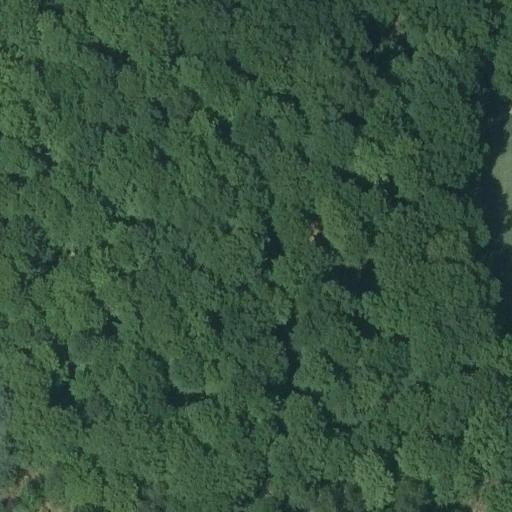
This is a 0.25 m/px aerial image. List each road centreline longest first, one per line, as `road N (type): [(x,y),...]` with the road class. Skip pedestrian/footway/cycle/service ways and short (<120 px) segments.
road 1 (track): [(465,135),(114,0)]
road 2 (track): [(511,109),(465,135),(448,245),(462,326),(511,421)]
road 3 (track): [(0,391),(53,511)]
